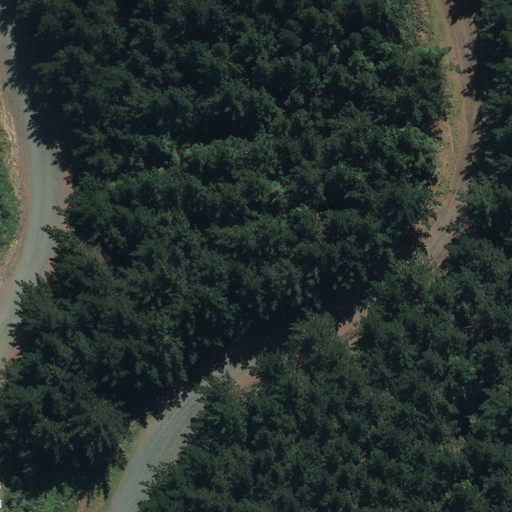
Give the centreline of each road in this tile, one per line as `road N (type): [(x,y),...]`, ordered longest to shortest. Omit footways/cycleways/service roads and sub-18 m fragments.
road 1 (track): [(124,511),(171,425),(207,389),(437,254),(481,171),(486,118),(461,0)]
road 2 (track): [(9,0),(46,221),(37,261),(0,327)]
